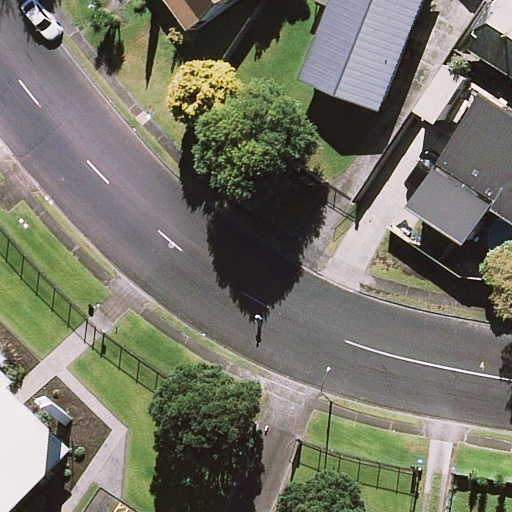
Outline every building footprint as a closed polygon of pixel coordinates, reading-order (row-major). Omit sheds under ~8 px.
[(172,0),(197,33),(241,0),(172,0)] [(432,0),(316,0),(338,9),(308,82),(386,114),(432,0)] [(511,3),(481,55),(511,74),(511,3)] [(511,111),(493,99),(420,212),(475,247),(499,210),(511,218),(511,111)] [(0,511),(19,511),(76,456),(14,399),(20,392),(7,379),(15,370),(0,355),(0,511)]
